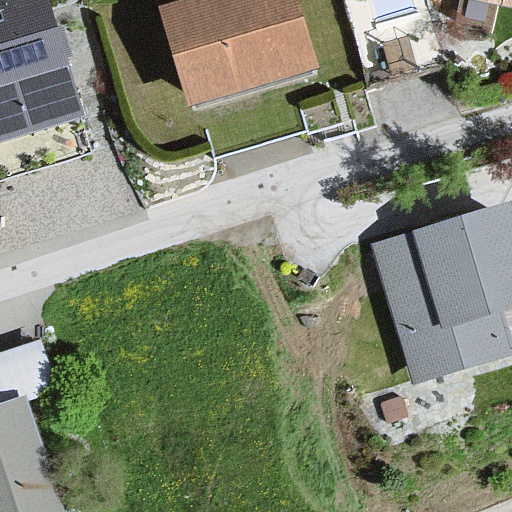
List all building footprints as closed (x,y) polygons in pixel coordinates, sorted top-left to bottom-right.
[(50,0),(0,0),(0,145),(85,121),(50,0)] [(208,0),(164,12),(192,110),(323,73),(302,0),(208,0)] [(511,0),(449,0),(454,4),(511,16),(511,0)] [(511,253),(500,214),(362,252),(402,382),(511,356),(511,253)] [(0,339),(0,383),(49,381),(46,337),(0,339)] [(0,511),(62,511),(25,405),(0,414),(0,511)]
